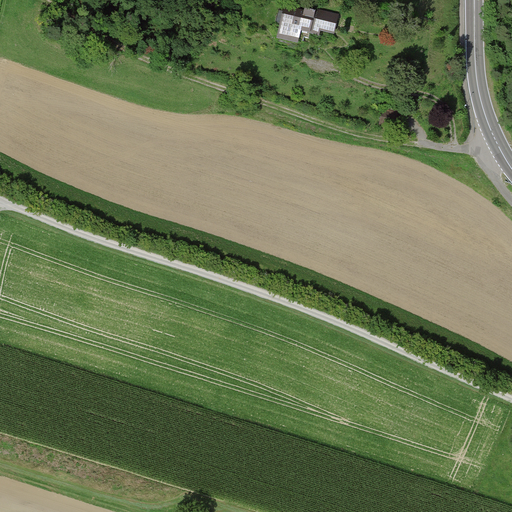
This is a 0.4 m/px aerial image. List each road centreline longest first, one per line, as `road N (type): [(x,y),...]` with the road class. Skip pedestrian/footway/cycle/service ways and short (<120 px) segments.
road 1 (track): [(0,200),(301,304),(511,399)]
road 2 (track): [(428,142),(319,122),(211,84),(126,51),(46,0)]
road 3 (track): [(453,148),(455,122),(441,104),(315,60)]
road 4 (primary): [(474,0),(480,95),(511,166)]
road 5 (track): [(124,511),(0,472)]
